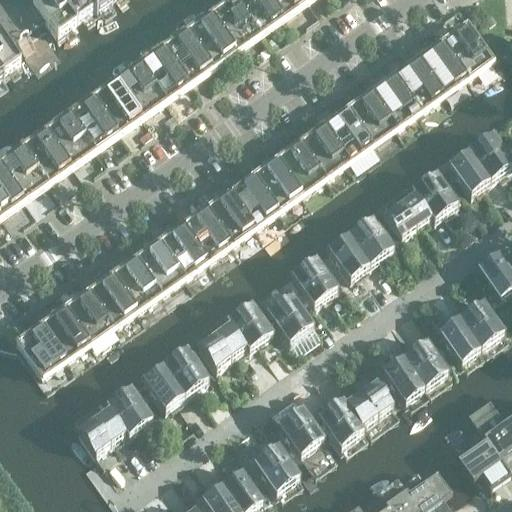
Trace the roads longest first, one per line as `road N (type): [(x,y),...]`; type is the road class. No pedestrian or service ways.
road 1 (residential): [(428,0),(0,293)]
road 2 (residential): [(129,502),(511,238)]
